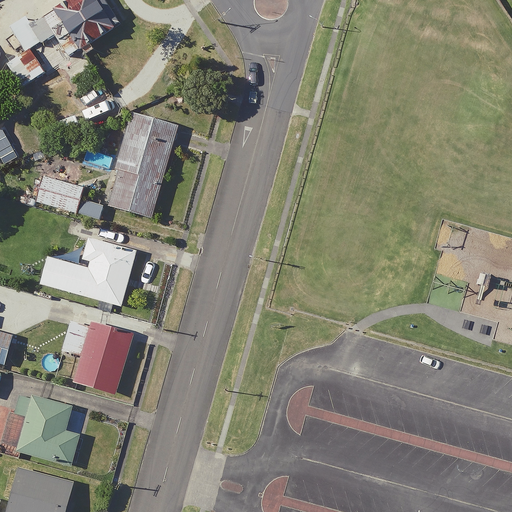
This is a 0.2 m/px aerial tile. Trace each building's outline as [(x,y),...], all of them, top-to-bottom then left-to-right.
[(47,8),(12,33),(23,49),(48,31),(65,54),(115,19),(109,10),(102,15),(91,0),(62,0),(53,7),(48,10),(47,8)] [(29,76),(37,72),(24,50),(6,60),(17,79),(27,73),(29,76)] [(173,123),(128,109),(101,202),(146,215),(173,123)] [(78,185),(39,175),(32,200),(71,211),(78,185)] [(98,201),(79,198),(76,214),(95,217),(98,201)] [(132,249),(84,236),(77,263),(43,254),(36,282),(117,304),(132,249)] [(45,298),(9,288),(4,308),(0,306),(0,317),(37,327),(45,298)] [(129,332),(72,316),(63,349),(79,353),(71,380),(112,391),(129,332)] [(0,407),(0,444),(1,441),(14,445),(12,449),(66,464),(75,433),(60,429),(67,404),(21,391),(14,412),(0,407)] [(0,498),(0,511),(1,511),(60,511),(69,479),(14,464),(4,500),(0,498)]
